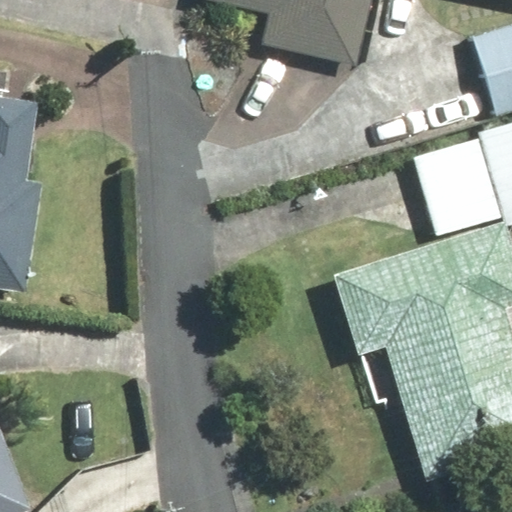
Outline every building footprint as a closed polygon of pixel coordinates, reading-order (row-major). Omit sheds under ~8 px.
[(203,0),(274,18),(269,37),(366,60),(381,0),(203,0)] [(511,26),(472,39),(497,116),(511,110),(511,26)] [(0,95),(0,286),(35,291),(51,179),(32,177),(42,101),(0,95)] [(511,125),(414,160),(443,241),(338,279),(370,368),(388,362),(426,468),(511,437),(511,125)] [(0,511),(40,511),(10,427),(0,430),(0,511)]
